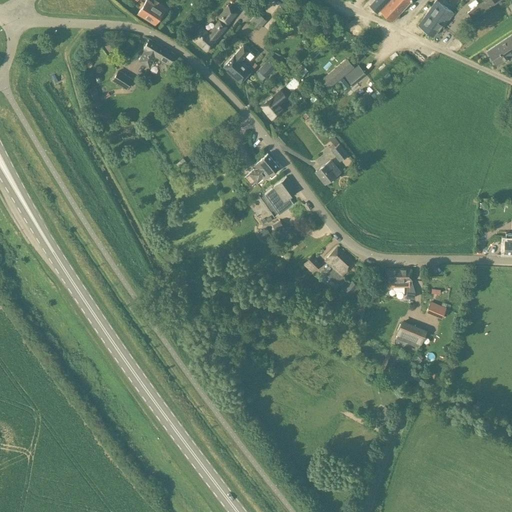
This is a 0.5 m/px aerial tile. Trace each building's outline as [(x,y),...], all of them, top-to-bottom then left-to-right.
[(155,25),(164,10),(148,0),(146,0),(138,14),(155,25)] [(379,9),(387,0),(373,0),(369,4),(377,11),(379,9)] [(387,0),(379,9),(392,21),(411,0),(387,0)] [(427,31),(445,6),(436,0),(418,25),(427,31)] [(503,0),(485,0),(491,8),(503,0)] [(482,12),(476,5),(467,12),(474,19),(482,12)] [(229,6),(219,18),(228,25),(238,13),(229,6)] [(445,6),(427,31),(433,36),(440,26),(443,27),(453,12),(445,6)] [(258,14),(250,23),(257,30),(266,20),(258,14)] [(207,51),(227,26),(219,20),(209,33),(202,28),(192,40),(207,51)] [(496,65),(511,54),(511,34),(487,51),(496,65)] [(175,54),(149,38),(143,48),(145,48),(139,59),(149,65),(156,55),(169,63),(175,54)] [(240,83),(251,70),(242,61),(251,51),(243,44),(234,54),(223,67),(240,83)] [(279,63),(272,56),(259,71),(266,77),(279,63)] [(328,88),(354,66),(347,57),(321,79),(328,88)] [(365,73),(358,65),(345,75),(352,84),(365,73)] [(133,79),(120,70),(114,80),(127,89),(133,79)] [(291,92),(299,84),(293,78),(286,86),(291,92)] [(101,105),(97,95),(98,94),(95,86),(84,90),(91,108),(101,105)] [(286,99),(279,91),(274,95),(281,103),(286,99)] [(284,109),(273,96),(261,106),(272,119),(284,109)] [(334,135),(329,139),(336,147),(331,150),(340,161),(349,154),(334,135)] [(253,165),(254,167),(244,176),(252,185),(262,177),(264,179),(279,167),(267,153),(253,165)] [(177,165),(182,171),(188,165),(183,160),(177,165)] [(325,183),(340,172),(330,160),(316,172),(325,183)] [(297,190),(286,177),(274,185),(272,182),(257,193),(274,216),(293,202),(289,196),(297,190)] [(253,187),(255,189),(250,193),(253,197),(261,190),(257,184),(253,187)] [(286,217),(272,226),(276,232),(289,222),(286,217)] [(342,276),(354,262),(337,246),(325,260),(332,267),(326,273),(327,276),(333,282),(336,282),(341,275),(342,276)] [(312,273),(321,264),(312,255),(303,264),(312,273)] [(389,280),(389,288),(410,288),(410,280),(412,280),(411,268),(385,269),(385,280),(389,280)] [(353,280),(345,288),(351,293),(358,284),(353,280)] [(430,302),(426,313),(442,319),(446,309),(430,302)] [(418,348),(425,330),(402,320),(395,338),(418,348)] [(380,415),(389,420),(393,412),(384,407),(380,415)]
